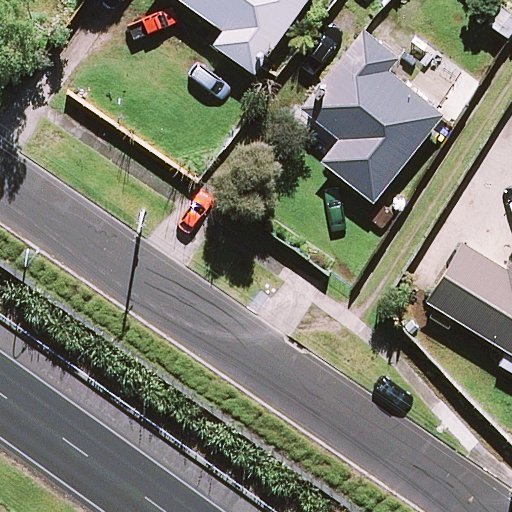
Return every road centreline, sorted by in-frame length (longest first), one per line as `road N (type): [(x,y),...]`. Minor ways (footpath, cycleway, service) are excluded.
road 1 (residential): [(475,511),(0,185)]
road 2 (motorway): [(0,384),(177,511)]
